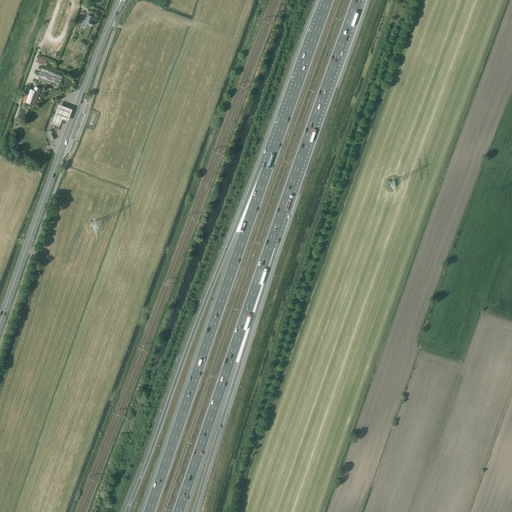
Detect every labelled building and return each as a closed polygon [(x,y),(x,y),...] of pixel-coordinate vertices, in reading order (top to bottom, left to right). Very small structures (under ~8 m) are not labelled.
[(93,11),(88,9),(87,12),(89,12),(86,20),(83,19),(81,25),(86,27),(87,24),(92,26),(94,22),(92,21),(94,17),(91,16),(92,14),(93,11)] [(39,56),(37,61),(45,65),(48,59),(45,57),(43,57),(44,56),(38,54),(38,55),(39,56)] [(36,79),(58,88),(63,76),(41,67),(36,79)] [(33,90),(31,89),(27,102),(35,105),(40,88),(35,86),(33,90)] [(59,104),(52,122),(60,124),(62,118),(64,119),(68,120),(72,108),(68,107),(59,104)] [(50,130),(45,132),(49,142),(54,139),(51,133),(52,133),(57,131),(60,125),(52,122),(50,128),(51,130),(50,130)]
